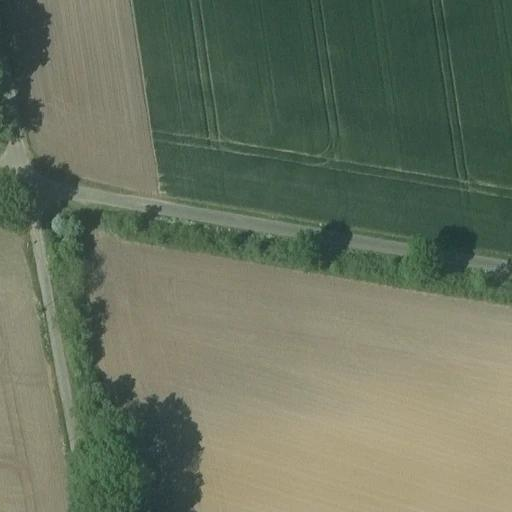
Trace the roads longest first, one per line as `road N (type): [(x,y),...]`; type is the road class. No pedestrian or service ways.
road 1 (residential): [(511,254),(4,154)]
road 2 (unclassified): [(4,154),(59,511)]
